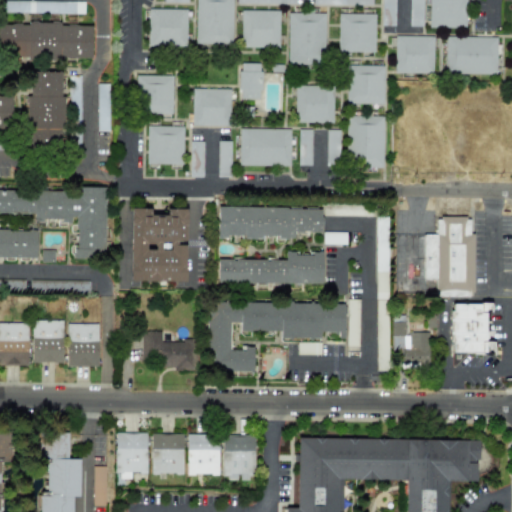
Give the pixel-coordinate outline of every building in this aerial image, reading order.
[(231,0),(194,0),(194,44),(231,45),(231,0)] [(394,26),(394,0),(380,0),(381,26),(394,26)] [(408,0),(409,27),(423,26),(422,0),(408,0)] [(428,0),(428,28),(465,28),(464,0),(428,0)] [(83,14),(83,2),(1,1),(0,12),(83,14)] [(186,9),(147,9),(147,47),(185,48),(186,9)] [(278,11),(240,10),(240,47),(278,48),(278,11)] [(286,64),(323,65),(324,13),(287,12),(286,64)] [(374,14),(338,13),(337,52),(373,52),(374,14)] [(0,57),(90,59),(90,26),(59,25),(59,24),(0,22),(0,57)] [(432,73),(432,36),(394,36),(393,73),(432,73)] [(495,75),(496,37),(445,37),(444,74),(495,75)] [(239,99),(260,99),(260,63),(238,63),(239,99)] [(382,104),(383,66),(346,65),(345,104),(382,104)] [(60,71),(29,71),(29,96),(26,96),(26,148),(62,148),(62,96),(60,96),(60,71)] [(80,75),(68,75),(67,153),(79,153),(80,75)] [(172,76),(136,75),(135,113),(171,114),(172,76)] [(108,83),(96,83),(96,131),(108,131),(108,83)] [(332,123),(332,86),(295,85),(294,122),(332,123)] [(190,125),(229,126),(229,89),(191,88),(190,125)] [(0,92),(0,129),(9,130),(10,93),(0,92)] [(381,168),(383,117),(346,116),(345,167),(381,168)] [(145,164),(181,164),(182,126),(146,126),(145,164)] [(238,165),(289,166),(289,129),(238,128),(238,165)] [(311,129),(298,129),(297,165),(310,166),(311,129)] [(325,130),(325,166),(338,166),(338,130),(325,130)] [(202,177),(202,141),(189,141),(188,177),(202,177)] [(229,141),(216,141),(217,177),(230,177),(229,141)] [(104,257),(103,187),(0,188),(0,212),(32,213),(32,221),(73,221),(74,245),(70,245),(70,258),(104,257)] [(322,215),(362,216),(362,205),(322,204),(322,215)] [(319,233),(319,208),(216,207),(216,237),(294,238),(294,233),(319,233)] [(128,281),(183,281),(183,209),(164,209),(164,215),(149,215),(148,208),(128,208),(128,281)] [(422,234),(422,281),(435,281),(435,296),(472,297),(472,233),(468,233),(468,217),(435,217),(435,234),(422,234)] [(388,220),(376,220),(374,300),(379,301),(379,298),(385,298),(388,220)] [(0,257),(34,258),(34,231),(0,230),(0,257)] [(345,232),(322,232),(322,244),(345,244),(345,232)] [(39,262),(53,262),(53,251),(40,250),(39,262)] [(320,284),(320,253),(284,253),(283,260),(216,259),(215,282),(320,284)] [(23,278),(0,278),(0,288),(24,288),(23,278)] [(88,292),(88,281),(29,280),(29,291),(88,292)] [(345,346),(357,346),(358,299),(346,298),(345,346)] [(343,303),(206,301),(205,352),(211,352),(210,371),(251,371),(252,349),(229,349),(229,324),(238,324),(238,330),(278,331),(278,338),(318,338),(319,332),(342,332),(343,303)] [(449,354),(492,353),(492,331),(487,331),(487,303),(449,303),(449,354)] [(391,350),(400,350),(400,366),(427,365),(426,332),(404,332),(403,315),(390,315),(391,350)] [(31,363),(62,362),(61,320),(30,320),(31,363)] [(0,365),(26,366),(26,323),(0,322),(0,365)] [(97,324),(65,323),(65,366),(96,367),(97,324)] [(140,362),(155,362),(155,367),(194,367),(194,342),(160,342),(160,331),(140,331),(140,362)] [(319,354),(319,342),(296,342),(296,355),(319,354)] [(145,473),(145,432),(114,432),(114,479),(130,479),(130,473),(145,473)] [(0,460),(10,460),(11,434),(0,433),(0,460)] [(70,511),(71,497),(78,497),(78,459),(66,458),(67,433),(32,433),(32,463),(45,463),(45,491),(38,491),(37,511),(70,511)] [(181,433),(149,434),(149,474),(181,473),(181,433)] [(185,474),(217,475),(217,434),(185,434),(185,474)] [(221,479),(237,479),(254,479),(253,435),(221,435),(221,479)] [(447,511),(449,481),(473,482),(474,459),(477,459),(477,442),(297,435),(294,508),(284,507),(283,511),(340,511),(342,479),(404,481),(402,511),(447,511)] [(105,466),(92,466),(92,506),(104,506),(105,466)]
